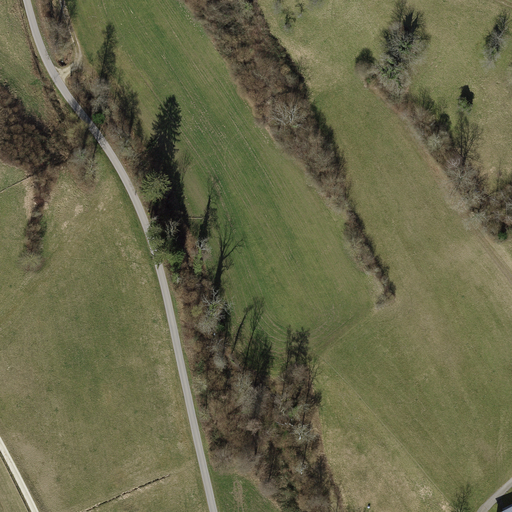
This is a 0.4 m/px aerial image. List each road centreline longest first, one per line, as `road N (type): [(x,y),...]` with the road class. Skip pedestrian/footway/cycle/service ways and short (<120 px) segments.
road 1 (unclassified): [(214,511),(150,225),(40,40),(27,0)]
road 2 (track): [(511,281),(389,104)]
